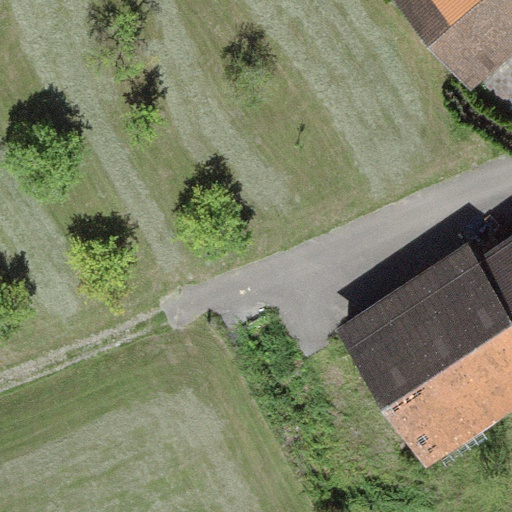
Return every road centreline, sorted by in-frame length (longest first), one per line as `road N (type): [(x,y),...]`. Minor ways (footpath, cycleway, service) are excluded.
road 1 (residential): [(511,178),(166,321)]
road 2 (track): [(166,321),(0,384)]
